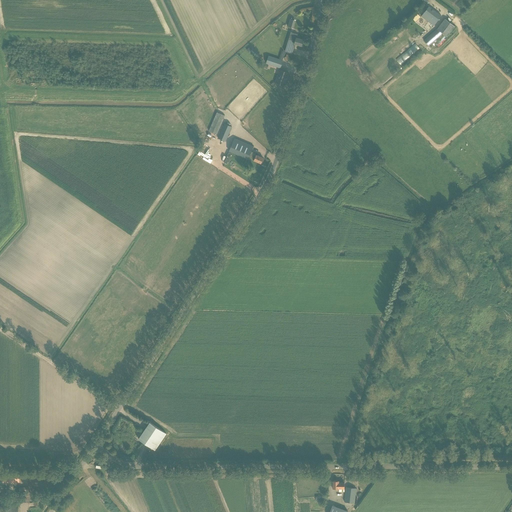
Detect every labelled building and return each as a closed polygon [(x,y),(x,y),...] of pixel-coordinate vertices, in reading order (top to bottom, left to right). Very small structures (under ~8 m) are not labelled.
[(434,25),(438,20),(441,16),(429,6),(426,10),(421,16),(434,25)] [(414,19),(417,23),(423,18),(419,14),(414,19)] [(447,37),(452,30),(455,26),(448,21),(445,19),(442,23),(437,29),(424,40),(428,46),(443,34),(447,37)] [(283,30),(281,40),(297,45),(302,46),(303,40),(299,38),(296,38),(295,40),(289,38),(291,32),(283,30)] [(400,60),(404,65),(422,49),(418,44),(400,60)] [(268,56),(266,63),(280,68),(283,60),(282,60),(285,52),(282,50),(279,59),(268,56)] [(289,73),(284,72),(279,70),(275,83),(285,86),(285,85),(284,85),(286,77),(287,77),(289,73)] [(225,116),(217,112),(209,131),(217,135),(225,116)] [(226,142),(232,127),(224,124),(218,138),(226,142)] [(248,159),(249,160),(253,162),(254,160),(261,164),(263,158),(252,153),(253,152),(251,151),(253,146),(249,144),(234,138),(229,151),(248,160),(248,159)] [(138,439),(155,450),(166,434),(150,422),(138,439)] [(19,482),(19,479),(19,474),(3,474),(3,479),(3,482),(19,482)] [(366,481),(359,491),(364,495),(371,484),(366,481)] [(344,502),(355,503),(356,488),(346,487),(344,502)]
